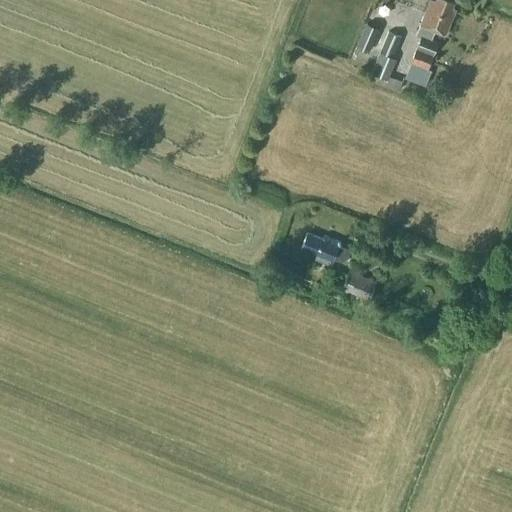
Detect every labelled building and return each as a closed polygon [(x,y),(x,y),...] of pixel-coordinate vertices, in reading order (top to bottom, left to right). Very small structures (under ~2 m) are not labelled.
[(416,34),(422,36),(431,40),(435,30),(445,34),(455,8),(451,7),(453,1),(450,0),(434,0),(435,1),(432,0),(429,0),(420,24),(416,34)] [(370,52),(379,28),(366,23),(356,46),(370,52)] [(389,31),(371,73),(387,79),(396,58),(392,57),(400,36),(389,31)] [(411,62),(427,68),(433,53),(432,53),(437,42),(431,40),(422,36),(411,62)] [(369,227),(364,239),(382,246),(387,234),(369,227)] [(301,248),(317,254),(316,258),(331,264),(334,258),(344,262),(349,249),(338,245),(340,242),(324,235),(323,238),(307,232),(301,248)] [(366,305),(369,298),(376,281),(350,271),(340,294),(366,305)] [(446,336),(436,331),(433,340),(443,345),(446,336)]
